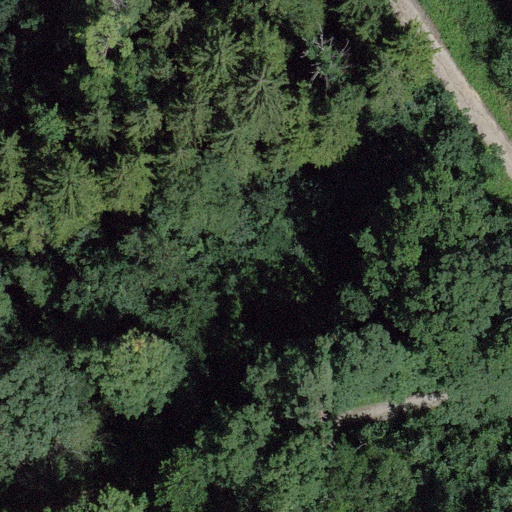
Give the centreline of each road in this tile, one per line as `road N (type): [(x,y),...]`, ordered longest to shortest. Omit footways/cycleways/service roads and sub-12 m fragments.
road 1 (track): [(44,511),(511,374)]
road 2 (track): [(511,160),(396,0)]
